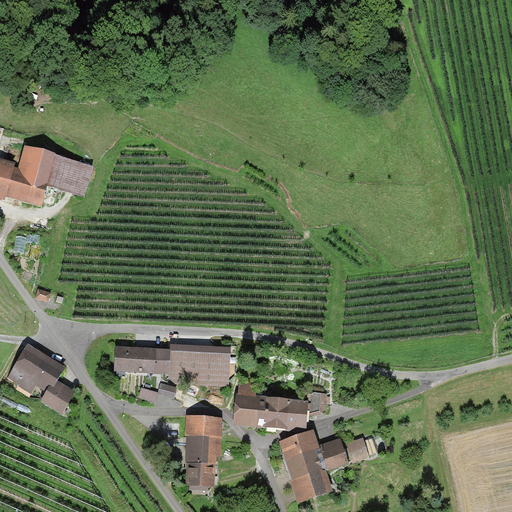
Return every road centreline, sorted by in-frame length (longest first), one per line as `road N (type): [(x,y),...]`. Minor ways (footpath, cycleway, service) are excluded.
road 1 (unclassified): [(58,338),(88,330),(225,332),(391,374),(436,377)]
road 2 (residential): [(436,377),(424,389),(256,447)]
road 3 (residential): [(103,407),(214,414),(256,447)]
road 4 (unclassified): [(179,511),(103,407)]
